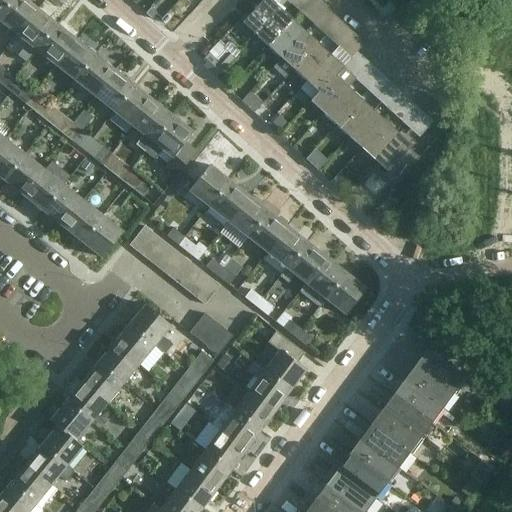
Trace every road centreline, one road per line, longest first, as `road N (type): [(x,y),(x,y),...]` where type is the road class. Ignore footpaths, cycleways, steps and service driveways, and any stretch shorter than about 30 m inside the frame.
road 1 (residential): [(240,511),(396,299),(400,281),(174,60)]
road 2 (residential): [(0,318),(46,355),(90,305),(0,233)]
road 3 (residential): [(437,87),(341,0)]
